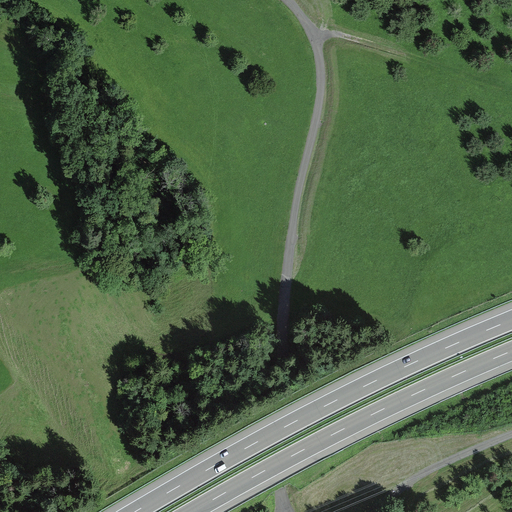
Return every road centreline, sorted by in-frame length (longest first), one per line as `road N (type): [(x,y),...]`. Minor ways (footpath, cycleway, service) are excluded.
road 1 (unclassified): [(291,0),(314,28),(325,71),(284,346),(286,511)]
road 2 (motorway): [(511,319),(350,392),(134,511)]
road 3 (motorway): [(193,511),(367,417),(511,351)]
road 4 (track): [(323,48),(335,37),(511,92)]
road 5 (unclassified): [(380,511),(427,476),(511,439)]
